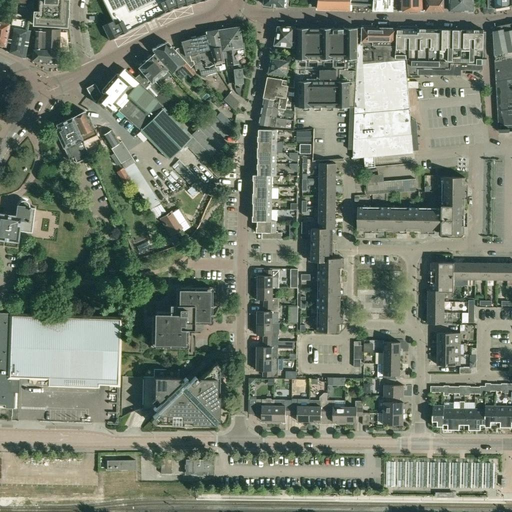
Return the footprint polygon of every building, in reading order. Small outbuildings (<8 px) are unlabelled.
[(42,0),(41,17),(35,17),(35,13),(38,13),(38,12),(35,12),(34,24),(66,26),(67,15),(66,15),(66,16),(62,15),(60,14),(61,10),(66,10),(66,11),(67,11),(67,0),(42,0)] [(99,0),(110,21),(100,26),(107,41),(118,36),(172,9),(202,0),(99,0)] [(319,0),(318,8),(351,10),(352,4),(371,5),(370,10),(374,10),(374,4),(371,4),(371,0),(319,0)] [(374,4),(374,10),(393,11),(393,0),(374,0),(375,1),(374,4)] [(399,0),(400,11),(409,11),(418,11),(425,11),(424,0),(399,0)] [(426,0),(426,11),(428,12),(430,12),(432,13),(435,13),(437,13),(439,13),(441,12),(444,11),(444,0),(426,0)] [(450,0),(450,11),(462,11),(461,0),(450,0)] [(462,0),(462,11),(464,11),(474,11),(474,0),(462,0)] [(496,8),(510,6),(510,0),(488,0),(489,8),(496,8)] [(0,47),(2,48),(4,46),(5,47),(9,23),(8,23),(9,18),(2,17),(3,12),(0,11),(0,7),(0,5),(0,4),(0,47)] [(25,58),(30,31),(27,30),(29,19),(22,18),(21,17),(21,16),(20,16),(20,15),(19,15),(19,14),(17,14),(16,14),(15,14),(14,15),(13,16),(12,16),(12,17),(6,49),(6,51),(25,58)] [(499,134),(511,133),(511,23),(493,27),(499,134)] [(241,97),(240,83),(243,83),(241,68),(239,68),(238,64),(239,64),(237,56),(245,55),(242,40),(241,39),(239,27),(226,29),(229,49),(230,49),(233,71),(235,84),(236,91),(240,96),(241,97)] [(296,48),(295,48),(296,27),(279,27),(275,44),(280,45),(279,51),(295,53),(296,48)] [(358,27),(297,28),(295,106),(350,106),(355,107),(357,43),(358,27)] [(355,107),(365,107),(374,107),(370,63),(395,61),(395,60),(397,28),(363,29),(363,43),(357,43),(355,107)] [(435,28),(397,28),(395,60),(406,59),(406,60),(407,60),(408,78),(412,78),(412,75),(462,75),(462,70),(483,70),(483,65),(486,65),(486,57),(483,57),(483,36),(479,32),(435,31),(435,28)] [(59,51),(60,30),(35,29),(32,61),(58,63),(59,51)] [(226,29),(217,30),(220,44),(222,51),(225,51),(227,65),(228,65),(229,72),(233,71),(230,49),(229,49),(226,29)] [(207,33),(208,44),(214,64),(224,62),(222,51),(220,44),(217,30),(206,32),(206,34),(207,33)] [(175,50),(191,67),(191,68),(194,64),(196,70),(199,69),(202,77),(216,72),(214,64),(208,44),(205,33),(181,40),(183,47),(177,49),(175,50)] [(191,77),(192,77),(196,73),(191,68),(185,62),(175,50),(167,42),(152,49),(153,50),(172,73),(182,65),(183,67),(182,68),(191,77)] [(160,84),(171,75),(153,54),(153,55),(152,54),(150,54),(146,56),(146,59),(147,60),(146,60),(146,61),(139,67),(142,71),(134,77),(139,81),(170,114),(178,106),(161,89),(162,88),(155,81),(156,80),(160,84)] [(286,75),(289,60),(280,58),(280,60),(272,59),(270,73),(286,75)] [(365,107),(355,107),(354,149),(354,157),(352,157),(352,158),(414,153),(414,144),(415,144),(414,134),(413,134),(410,107),(411,107),(411,100),(410,100),(406,60),(406,59),(395,60),(395,61),(370,63),(374,107),(365,107)] [(185,144),(218,178),(219,177),(220,174),(220,173),(222,167),(191,135),(170,114),(139,81),(134,77),(124,69),(119,75),(117,73),(102,91),(105,94),(97,103),(103,108),(105,108),(106,107),(111,112),(113,111),(119,105),(122,107),(119,110),(119,111),(115,115),(121,120),(125,116),(141,130),(140,131),(168,160),(185,144)] [(263,106),(285,110),(286,110),(287,103),(291,104),(292,97),(289,96),(289,92),(288,91),(289,86),(295,87),(295,79),(289,78),(289,81),(269,77),(263,106)] [(239,101),(230,93),(223,99),(236,111),(239,101)] [(285,110),(263,106),(261,115),(277,118),(278,111),(280,111),(279,113),(285,113),(285,110)] [(82,140),(84,140),(85,143),(98,137),(89,117),(88,118),(85,111),(72,117),(82,140)] [(191,135),(217,161),(224,153),(220,149),(227,142),(223,138),(230,130),(226,126),(218,118),(213,113),(191,135)] [(230,122),(223,114),(218,118),(226,126),(230,122)] [(261,115),(260,124),(270,126),(275,127),(281,127),(281,126),(286,126),(287,119),(277,118),(261,115)] [(69,159),(74,157),(77,163),(90,157),(84,143),(85,143),(84,140),(82,140),(72,117),(56,124),(58,127),(55,129),(69,159)] [(120,141),(112,129),(103,135),(110,147),(120,141)] [(259,129),(259,141),(278,141),(278,130),(259,129)] [(259,152),(277,152),(278,141),(259,141),(259,152)] [(311,144),(300,144),(300,153),(311,153),(311,144)] [(135,162),(126,148),(115,154),(155,218),(166,211),(134,162),(135,162)] [(259,152),(259,164),(277,164),(277,152),(259,152)] [(179,160),(172,167),(191,186),(187,191),(192,196),(204,185),(179,160)] [(336,163),(320,163),(320,174),(336,174),(336,163)] [(259,164),(259,175),(277,175),(277,164),(259,164)] [(123,168),(117,171),(124,183),(131,179),(123,168)] [(336,174),(320,174),(320,183),(336,184),(336,174)] [(254,175),(254,186),(273,187),(273,176),(254,175)] [(465,234),(466,177),(443,177),(442,208),(358,207),(358,230),(442,231),(442,234),(465,234)] [(378,181),(366,182),(367,195),(379,194),(378,181)] [(320,195),(321,195),(336,195),(336,184),(320,184),(320,195)] [(254,186),(254,198),(273,198),(273,187),(254,186)] [(320,195),(320,206),(336,206),(336,195),(321,195),(320,195)] [(254,198),(254,209),(273,210),(273,198),(254,198)] [(19,231),(31,232),(32,232),(35,208),(30,207),(30,206),(30,205),(30,204),(29,203),(29,202),(28,201),(27,201),(26,200),(25,200),(23,200),(22,200),(20,200),(20,201),(19,201),(19,202),(18,203),(18,204),(17,204),(16,215),(0,213),(0,239),(18,242),(19,231)] [(336,206),(320,206),(320,216),(336,216),(336,206)] [(254,209),(253,220),(273,221),(273,210),(254,209)] [(171,212),(161,218),(172,234),(182,228),(171,212)] [(336,216),(320,216),(319,228),(335,229),(336,216)] [(269,233),(269,239),(283,239),(283,233),(278,233),(278,231),(277,231),(276,221),(273,221),(253,220),(253,221),(258,221),(258,227),(257,227),(257,232),(269,233)] [(330,228),(313,228),(312,261),(319,261),(318,331),(341,331),(341,319),(343,319),(343,313),(341,313),(341,290),(344,290),(344,285),(341,285),(342,264),(344,264),(344,258),(330,258),(330,228)] [(432,290),(445,290),(445,291),(454,291),(454,279),(454,262),(432,262),(432,290)] [(454,262),(454,279),(465,279),(465,263),(454,262)] [(465,263),(465,279),(469,279),(476,279),(476,263),(475,263),(469,263),(465,263)] [(476,263),(476,279),(482,279),(486,279),(487,263),(482,263),(476,263)] [(487,263),(486,279),(497,279),(497,263),(487,263)] [(497,263),(497,279),(507,279),(507,263),(497,263)] [(279,277),(279,270),(264,270),(264,275),(258,275),(258,280),(255,279),(255,287),(273,288),(273,277),(279,277)] [(212,324),(212,291),(209,291),(209,288),(180,287),(180,290),(176,290),(176,305),(173,305),(170,308),(170,311),(155,311),(155,314),(152,314),(151,344),(155,344),(155,347),(184,347),(184,344),(187,344),(187,330),(190,330),(194,326),(194,323),(212,324)] [(264,299),(264,305),(279,305),(279,298),(273,298),(273,288),(255,287),(255,295),(258,295),(258,299),(264,299)] [(432,290),(429,290),(429,301),(445,301),(445,290),(432,290)] [(445,313),(445,301),(429,301),(428,312),(445,313)] [(255,323),(273,323),(273,313),(279,313),(279,305),(264,305),(264,311),(258,311),(258,315),(255,315),(255,323)] [(15,379),(19,379),(19,378),(29,378),(29,379),(109,382),(109,386),(120,386),(122,316),(0,312),(0,407),(17,408),(18,395),(15,395),(15,379)] [(428,323),(445,323),(445,313),(428,312),(428,323)] [(264,340),(279,341),(279,334),(272,334),(273,323),(255,323),(255,331),(257,331),(258,335),(264,335),(264,340)] [(438,333),(438,343),(461,344),(461,333),(438,333)] [(279,341),(264,340),(264,347),(257,347),(257,351),(255,351),(255,358),(272,359),(279,359),(279,348),(279,341)] [(401,342),(385,342),(384,353),(401,353),(401,342)] [(461,344),(438,343),(438,354),(461,354),(461,344)] [(384,353),(384,364),(401,364),(401,353),(384,353)] [(461,365),(461,354),(438,354),(438,365),(461,365)] [(279,368),(283,368),(283,359),(279,359),(272,359),(255,358),(255,366),(257,366),(257,370),(264,370),(264,376),(278,377),(279,368)] [(191,373),(191,372),(179,383),(177,380),(179,378),(143,377),(143,408),(153,409),(154,409),(157,412),(152,417),(153,417),(154,416),(159,421),(157,423),(210,424),(209,423),(210,422),(214,425),(219,420),(215,417),(217,416),(218,417),(219,370),(214,364),(198,379),(195,376),(189,382),(186,378),(191,373)] [(400,375),(401,364),(384,364),(384,378),(396,379),(396,375),(400,375)] [(384,378),(380,378),(380,385),(384,385),(384,396),(401,396),(404,396),(404,385),(397,385),(397,379),(396,379),(384,378)] [(491,391),(496,391),(496,384),(492,384),(492,383),(486,383),(486,386),(486,396),(486,393),(491,393),(491,391)] [(502,394),(507,394),(507,383),(502,383),(502,384),(496,384),(496,391),(502,391),(502,394)] [(450,394),(455,394),(455,386),(450,386),(450,385),(444,385),(444,386),(444,393),(444,396),(450,396),(450,394)] [(460,396),(465,396),(465,386),(460,386),(455,386),(455,394),(460,394),(460,396)] [(471,394),(475,394),(475,387),(471,387),(471,386),(465,386),(465,396),(471,396),(471,394)] [(480,396),(486,396),(486,386),(480,386),(480,387),(475,387),(475,394),(480,394),(480,396)] [(384,402),(384,413),(403,414),(404,403),(400,402),(401,396),(384,396),(386,396),(386,402),(384,402)] [(267,398),(266,399),(257,399),(256,414),(262,414),(262,421),(265,421),(265,423),(274,424),(274,421),(274,406),(275,406),(275,399),(272,399),(271,398),(267,398)] [(286,414),(292,415),(292,400),(285,400),(285,406),(275,406),(274,406),(274,421),(286,421),(286,414)] [(298,415),(298,421),(310,421),(310,406),(300,406),(300,400),(292,400),(292,415),(298,415)] [(328,400),(310,400),(310,406),(310,421),(322,422),(322,415),(327,415),(328,400)] [(333,422),(345,422),(345,407),(335,407),(335,400),(328,400),(327,415),(334,415),(333,422)] [(357,416),(363,416),(363,401),(356,401),(356,407),(345,407),(345,422),(357,422),(357,416)] [(465,401),(460,401),(460,408),(454,408),(454,429),(465,429),(465,408),(465,401)] [(433,426),(443,426),(443,425),(444,425),(444,408),(444,405),(433,405),(433,426)] [(444,429),(454,429),(454,408),(444,408),(444,405),(444,408),(444,425),(443,425),(443,426),(444,426),(444,429)] [(486,426),(496,426),(496,406),(486,406),(486,408),(485,408),(485,409),(486,409),(486,426),(486,429),(486,426)] [(496,426),(507,426),(507,406),(496,406),(496,426)] [(465,429),(475,429),(475,408),(465,408),(465,429)] [(485,408),(475,408),(475,429),(486,429),(486,426),(486,409),(485,409),(485,408)] [(403,425),(403,414),(384,413),(378,413),(378,424),(384,424),(403,425)] [(171,459),(161,459),(161,474),(171,474),(171,459)] [(212,474),(213,459),(186,459),(186,474),(212,474)] [(107,470),(135,470),(135,460),(107,460),(107,470)]
